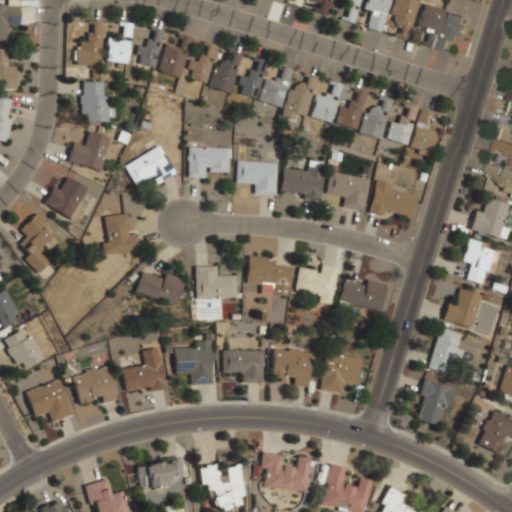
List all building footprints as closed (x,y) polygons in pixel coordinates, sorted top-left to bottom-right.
[(307,0),(307,1),(315,3),(313,11),(326,14),(329,0),(307,0)] [(347,0),(341,20),(352,23),(358,0),(347,0)] [(370,16),(367,29),(381,31),(387,0),(365,0),(363,15),(370,16)] [(412,0),(391,0),(391,24),(398,24),(397,37),(412,37),(412,0)] [(18,3),(0,1),(0,42),(5,43),(5,25),(17,25),(18,3)] [(416,29),(436,35),(444,10),(423,4),(416,29)] [(437,49),(447,52),(450,38),(462,41),(467,17),(446,12),(437,49)] [(72,65),(99,65),(99,21),(91,21),(91,33),(85,33),(85,42),(72,42),(72,65)] [(132,63),(153,68),(162,29),(152,27),(147,47),(137,45),(132,63)] [(437,35),(428,33),(425,45),(434,47),(437,35)] [(128,41),(106,38),(104,61),(126,63),(128,41)] [(183,49),(164,43),(156,72),(175,77),(183,49)] [(215,46),(205,43),(198,63),(189,60),(184,77),(203,83),(215,46)] [(0,49),(0,89),(14,89),(14,65),(6,65),(6,49),(0,49)] [(207,86),(227,93),(241,52),(230,49),(225,64),(215,61),(207,86)] [(258,97),(261,60),(251,59),(250,76),(237,75),(236,95),(258,97)] [(264,78),(257,101),(278,107),(290,69),(282,66),(277,82),(264,78)] [(304,116),(315,77),(307,75),(304,86),(290,82),(280,116),(293,119),(295,113),(304,116)] [(79,114),(86,113),(87,122),(108,122),(107,92),(99,92),(99,81),(78,81),(79,114)] [(354,130),(365,92),(354,89),(348,108),(339,106),(334,124),(354,130)] [(315,93),(308,117),(329,122),(336,98),(315,93)] [(14,101),(0,97),(0,141),(3,142),(14,101)] [(380,107),(361,106),(361,136),(383,136),(384,99),(381,99),(380,107)] [(404,145),(416,107),(405,103),(398,123),(390,121),(384,139),(404,145)] [(425,128),(431,112),(420,108),(407,146),(429,153),(436,132),(425,128)] [(511,139),(511,116),(503,114),(500,124),(511,127),(511,135),(511,139)] [(65,162),(99,171),(108,137),(86,131),(83,142),(71,139),(65,162)] [(511,146),(496,139),(492,148),(505,154),(502,160),(511,164),(511,146)] [(151,175),(155,183),(173,173),(157,145),(122,165),(134,185),(151,175)] [(206,170),(228,171),(228,147),(186,147),(186,178),(205,178),(206,170)] [(274,195),(275,162),(235,161),(234,183),(253,184),(252,194),(274,195)] [(318,199),(322,163),(307,162),(306,171),(281,169),(279,195),(318,199)] [(511,195),(511,170),(487,164),(484,175),(495,178),(492,189),(511,195)] [(361,213),(368,178),(328,170),(324,193),(343,197),(341,208),(361,213)] [(41,203),(70,220),(88,189),(66,177),(60,189),(52,184),(41,203)] [(367,211),(407,219),(413,189),(373,181),(367,211)] [(504,239),(508,225),(501,223),(506,204),(487,199),(484,211),(474,208),(468,230),(504,239)] [(134,250),(129,213),(100,217),(105,254),(134,250)] [(18,231),(25,236),(17,245),(27,254),(21,261),(36,274),(48,261),(41,254),(57,236),(32,215),(18,231)] [(500,252),(468,238),(459,260),(470,264),(464,278),(481,285),(486,273),(490,275),(500,252)] [(267,258),(246,256),(243,284),(260,285),(260,294),(286,296),(289,268),(266,266),(267,258)] [(315,269),(297,266),(293,290),(313,293),(312,302),(329,304),(335,268),(316,265),(315,269)] [(214,267),(193,267),(193,299),(232,298),(232,277),(214,277),(214,267)] [(174,306),(182,280),(163,274),(161,280),(139,273),(133,293),(174,306)] [(378,312),(384,284),(365,279),(364,285),(341,280),(336,302),(378,312)] [(0,326),(18,320),(6,290),(0,292),(0,326)] [(446,300),(440,321),(471,329),(480,295),(458,290),(455,302),(446,300)] [(14,370),(40,359),(27,327),(1,338),(14,370)] [(426,369),(445,374),(450,355),(460,357),(462,347),(455,346),(458,333),(436,327),(426,369)] [(188,385),(210,385),(209,342),(193,342),(193,350),(172,350),(172,375),(188,375),(188,385)] [(163,387),(157,349),(140,352),(142,366),(120,370),(124,394),(163,387)] [(270,376),(291,378),(291,385),(306,387),(308,353),(272,349),(270,376)] [(262,351),(221,350),(220,372),(241,372),(240,383),(262,383),(262,351)] [(356,386),(360,358),(322,353),(318,390),(339,393),(340,384),(356,386)] [(511,357),(506,356),(497,392),(511,395),(511,357)] [(106,366),(70,375),(76,402),(99,396),(100,403),(114,400),(106,366)] [(452,388),(422,379),(410,418),(440,427),(452,388)] [(31,417),(44,414),(46,422),(69,416),(59,380),(23,390),(31,417)] [(501,457),(509,437),(511,438),(511,419),(488,411),(475,447),(501,457)] [(304,491),(307,457),(295,457),(294,467),(279,465),(280,454),(259,452),(258,468),(263,468),(262,488),(304,491)] [(136,488),(166,486),(165,481),(179,480),(177,457),(166,457),(166,463),(135,465),(136,488)] [(351,511),(361,511),(370,480),(358,477),(355,487),(340,483),(344,468),(328,464),(318,503),(351,511)] [(238,465),(224,466),(225,475),(216,476),(215,465),(197,467),(199,485),(205,484),(206,496),(213,496),(214,509),(242,507),(238,465)] [(95,511),(124,511),(119,491),(107,494),(104,479),(82,485),(87,506),(93,504),(95,511)] [(378,511),(417,511),(400,504),(404,494),(386,486),(378,504),(382,506),(378,511)] [(38,511),(63,511),(57,499),(38,509),(39,511),(38,511)]
